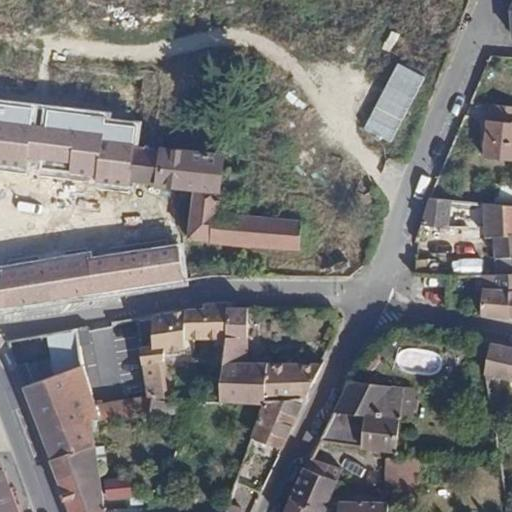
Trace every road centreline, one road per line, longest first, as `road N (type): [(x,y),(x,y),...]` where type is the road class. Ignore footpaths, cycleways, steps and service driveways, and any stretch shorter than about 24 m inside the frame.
road 1 (tertiary): [(368,301),(202,291),(0,325)]
road 2 (residential): [(368,301),(477,43)]
road 3 (residential): [(368,301),(264,511)]
road 4 (tertiary): [(511,328),(368,301)]
road 5 (tertiary): [(0,385),(47,511)]
